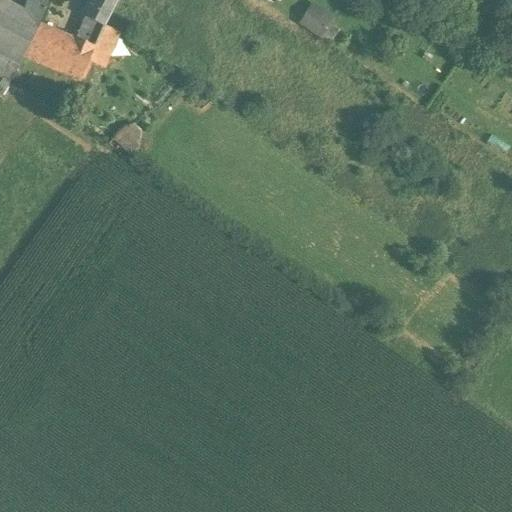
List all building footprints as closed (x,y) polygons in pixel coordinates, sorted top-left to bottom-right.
[(38,25),(47,0),(30,0),(25,16),(38,25)] [(105,29),(117,3),(118,0),(89,0),(81,17),(83,19),(93,23),(101,27),(105,29)] [(0,80),(8,85),(22,59),(38,25),(25,16),(24,16),(0,5),(0,80)] [(331,22),(312,9),(300,26),(319,39),(331,22)] [(105,29),(101,27),(93,23),(83,19),(75,40),(38,25),(22,59),(79,83),(88,65),(104,71),(120,33),(105,29)]
